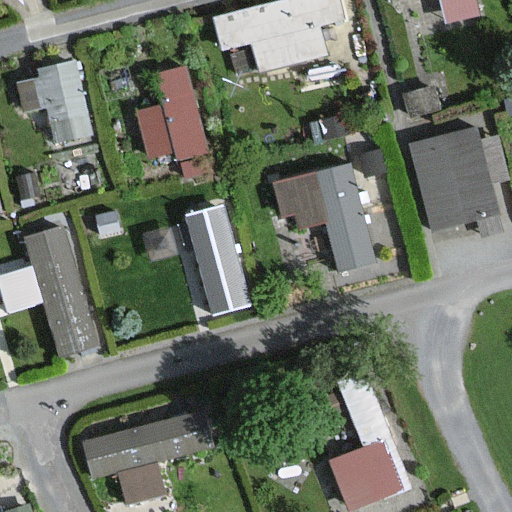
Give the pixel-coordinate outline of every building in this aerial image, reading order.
[(214,0),(220,38),(257,32),(262,60),(327,49),(321,14),(347,10),(345,0),(214,0)] [(447,0),(453,17),(488,5),(486,0),(447,0)] [(84,53),(20,63),(26,101),(48,97),(54,131),(96,125),(84,53)] [(169,93),(138,101),(152,154),(214,138),(192,54),(161,62),(169,93)] [(411,130),(431,220),(500,205),(480,115),(411,130)] [(279,170),(292,222),(329,213),(342,263),(381,254),(356,151),(279,170)] [(200,306),(251,300),(238,193),(187,199),(200,306)] [(36,258),(3,266),(12,303),(47,294),(60,347),(103,337),(74,214),(28,225),(36,258)] [(359,434),(389,428),(376,364),(346,370),(359,434)] [(120,460),(129,493),(170,482),(162,454),(220,438),(208,394),(82,428),(93,468),(120,460)] [(393,428),(330,451),(348,503),(412,480),(393,428)]
